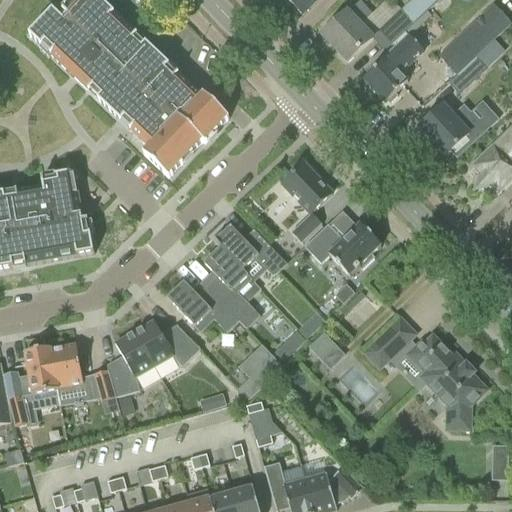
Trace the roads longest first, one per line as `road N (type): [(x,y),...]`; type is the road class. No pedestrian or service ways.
road 1 (residential): [(0,320),(82,304),(112,289),(308,104)]
road 2 (tertiary): [(511,312),(308,104)]
road 3 (tertiary): [(308,104),(208,0)]
